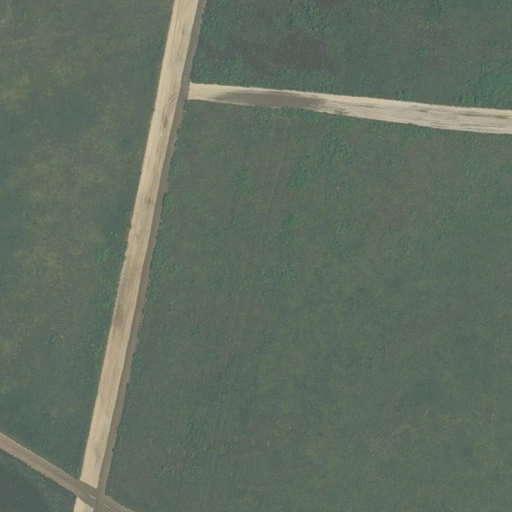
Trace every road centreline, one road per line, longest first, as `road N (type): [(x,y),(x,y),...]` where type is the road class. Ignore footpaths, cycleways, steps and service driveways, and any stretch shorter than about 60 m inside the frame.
road 1 (track): [(190,0),(87,511)]
road 2 (track): [(511,120),(173,87)]
road 3 (track): [(117,511),(0,439)]
